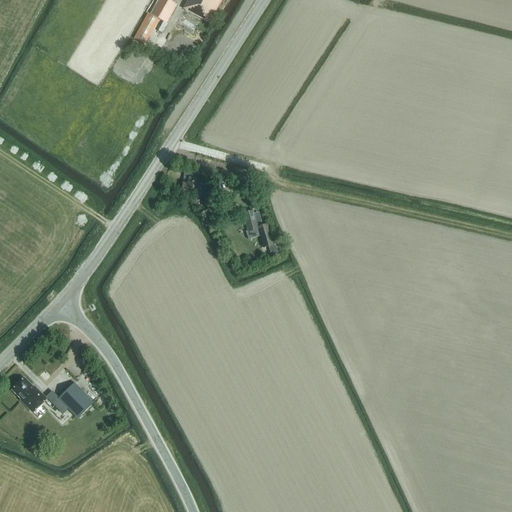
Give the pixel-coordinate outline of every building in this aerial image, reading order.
[(158,0),(150,15),(165,23),(176,5),(166,0),(158,0)] [(188,0),(183,9),(209,23),(221,0),(188,0)] [(144,18),(148,21),(140,35),(136,32),(133,37),(143,43),(157,19),(147,13),(144,18)] [(146,56),(134,48),(126,61),(138,69),(146,56)] [(199,171),(183,170),(182,183),(188,184),(188,178),(199,179),(199,171)] [(182,193),(197,194),(205,195),(206,180),(198,179),(189,178),(188,184),(183,184),(182,193)] [(243,214),(248,232),(246,232),(249,240),(260,236),(263,249),(274,246),(268,226),(262,227),(259,215),(255,216),(253,211),(243,214)] [(95,375),(90,369),(84,375),(90,380),(95,375)] [(33,413),(46,400),(34,387),(33,389),(24,379),(13,390),(22,400),(21,401),(33,413)] [(74,383),(58,399),(77,419),(94,403),(74,383)]
